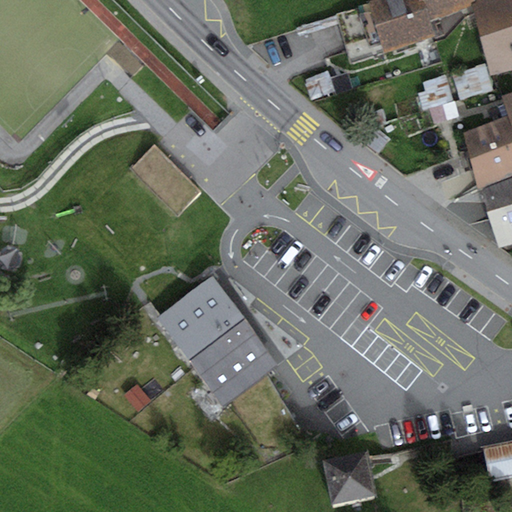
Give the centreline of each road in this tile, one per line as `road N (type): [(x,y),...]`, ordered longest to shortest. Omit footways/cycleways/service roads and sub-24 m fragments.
road 1 (primary): [(161,0),(301,129),(511,285)]
road 2 (track): [(0,204),(34,193),(111,127),(161,118),(182,139)]
